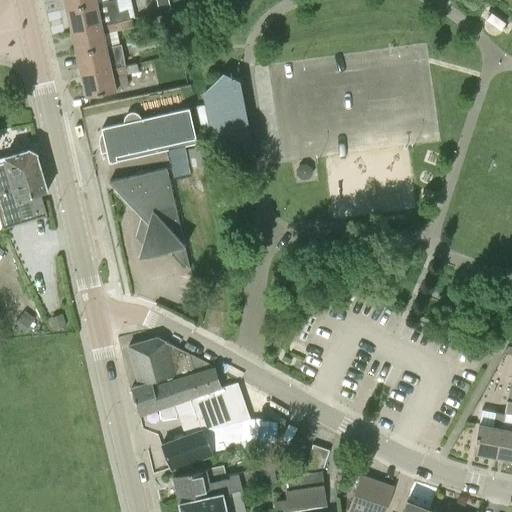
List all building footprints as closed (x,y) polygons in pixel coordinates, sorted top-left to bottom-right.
[(108,0),(67,8),(72,30),(131,16),(130,7),(121,9),(118,0),(108,0)] [(115,20),(72,30),(77,51),(106,45),(107,47),(120,44),(117,30),(133,27),(132,18),(115,22),(115,20)] [(106,45),(77,51),(82,73),(136,60),(135,55),(110,60),(107,47),(106,45)] [(136,60),(82,73),(87,95),(111,90),(116,89),(128,86),(126,74),(139,72),(136,60)] [(224,76),(202,98),(212,138),(235,149),(252,135),(244,89),(224,76)] [(209,128),(220,133),(220,132),(210,127),(206,105),(214,97),(213,96),(205,104),(204,105),(203,105),(197,106),(201,129),(207,128),(209,128)] [(99,143),(101,152),(101,153),(107,151),(109,163),(197,143),(189,108),(101,128),(102,132),(100,135),(99,139),(99,143)] [(48,191),(37,152),(30,148),(5,155),(4,153),(0,156),(0,203),(12,208),(23,205),(21,198),(48,191)] [(166,167),(128,177),(108,182),(142,217),(139,227),(145,234),(139,256),(171,249),(189,268),(190,268),(185,246),(166,167)] [(26,331),(35,317),(24,311),(15,324),(26,331)] [(63,314),(50,319),(53,330),(66,326),(63,314)] [(189,353),(157,337),(128,345),(138,385),(132,386),(139,414),(158,408),(174,403),(213,388),(221,386),(215,366),(195,373),(189,353)] [(185,435),(180,437),(162,444),(162,445),(161,445),(170,468),(172,467),(213,453),(205,433),(251,421),(238,385),(222,390),(221,386),(213,388),(174,403),(185,435)] [(504,412),(496,457),(511,460),(511,390),(509,390),(504,412)] [(496,457),(504,412),(495,411),(495,426),(479,423),(473,453),(496,457)] [(313,444),(302,474),(323,471),(329,450),(313,444)] [(224,466),(174,475),(180,501),(241,488),(276,480),(272,465),(227,474),(224,466)] [(285,477),(287,490),(272,493),(274,511),(289,511),(326,506),(323,485),(322,473),(323,471),(302,474),(285,477)] [(384,511),(394,488),(378,482),(361,476),(348,511),(384,511)] [(245,511),(241,488),(180,501),(182,511),(245,511)] [(430,511),(431,511),(407,501),(402,511),(430,511)]
